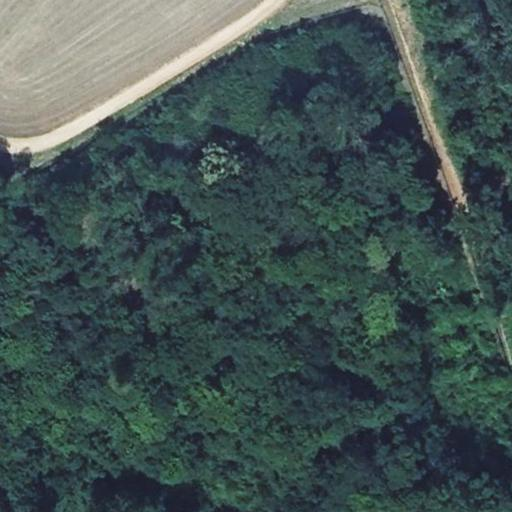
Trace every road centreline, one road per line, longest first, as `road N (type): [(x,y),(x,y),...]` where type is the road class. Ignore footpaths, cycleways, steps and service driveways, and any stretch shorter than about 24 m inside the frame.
road 1 (track): [(347,0),(386,9),(511,378)]
road 2 (track): [(271,0),(75,119),(42,132),(0,133)]
